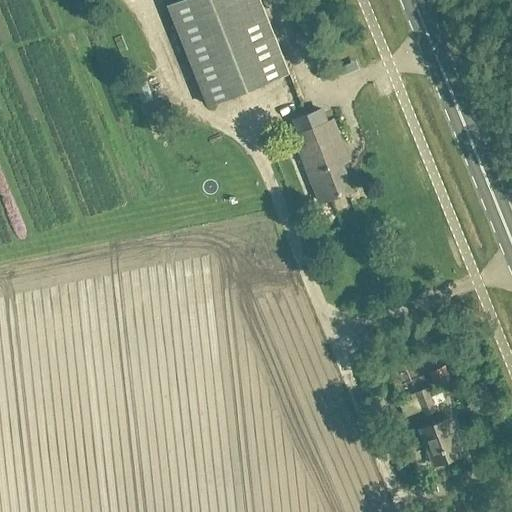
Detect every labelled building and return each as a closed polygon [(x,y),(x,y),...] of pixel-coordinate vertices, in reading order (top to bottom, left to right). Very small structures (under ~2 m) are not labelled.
[(207,106),(291,73),(261,0),(178,0),(167,4),(207,106)] [(330,199),(352,189),(338,155),(346,152),(333,120),(295,135),(318,190),(326,187),(330,199)] [(429,373),(436,387),(453,379),(446,365),(429,373)] [(400,404),(406,416),(446,399),(442,391),(432,395),(429,386),(411,394),(413,398),(400,404)] [(435,464),(463,454),(450,418),(421,429),(435,464)]
